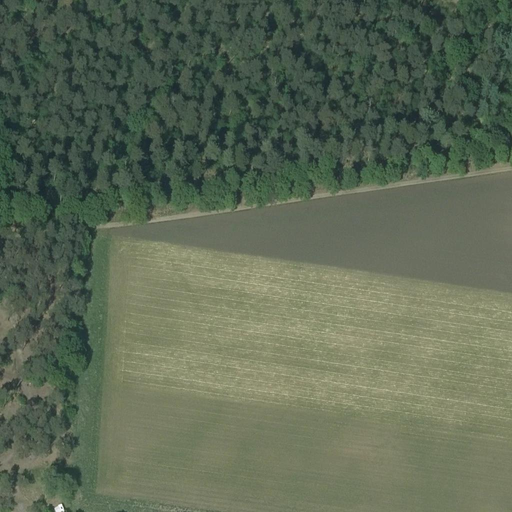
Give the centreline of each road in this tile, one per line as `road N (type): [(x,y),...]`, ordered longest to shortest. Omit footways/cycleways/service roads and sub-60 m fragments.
road 1 (track): [(0,239),(511,166)]
road 2 (track): [(0,271),(26,434),(18,452),(0,460)]
